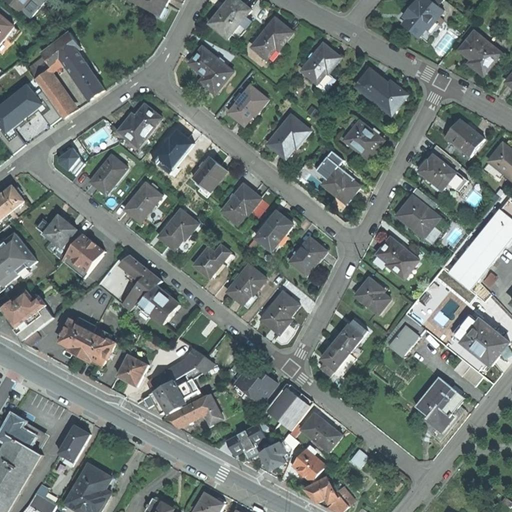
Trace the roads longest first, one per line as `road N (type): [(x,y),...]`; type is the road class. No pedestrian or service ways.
road 1 (residential): [(27,158),(291,369)]
road 2 (secondary): [(0,354),(287,505)]
road 3 (residential): [(148,74),(357,246)]
road 4 (residential): [(444,82),(357,246)]
road 5 (residential): [(291,369),(425,482)]
road 6 (residential): [(27,158),(148,74)]
road 7 (residential): [(357,246),(291,369)]
road 8 (residential): [(425,482),(511,378)]
